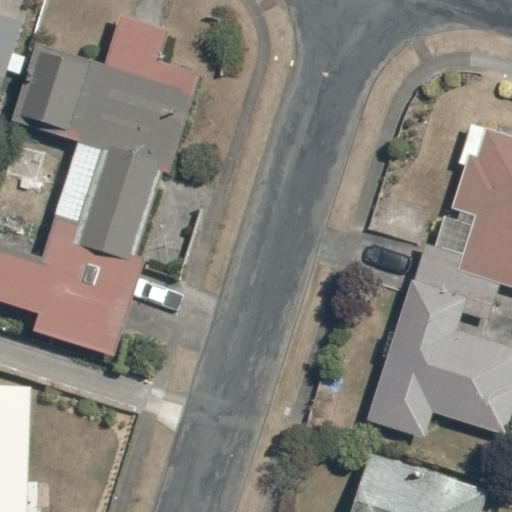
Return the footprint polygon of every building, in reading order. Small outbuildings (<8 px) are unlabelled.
[(0,0),(0,76),(6,78),(23,21),(0,14),(0,0)] [(139,294),(146,270),(174,173),(203,69),(193,66),(167,59),(174,33),(124,19),(108,73),(42,54),(22,124),(81,141),(47,261),(0,248),(0,305),(44,318),(38,336),(120,360),(139,294)] [(505,435),(511,413),(511,351),(464,337),(469,322),(495,331),(507,290),(511,291),(511,138),(490,132),(472,126),(460,167),(470,170),(455,218),(445,215),(436,243),(426,240),(370,422),(426,440),(434,413),(505,435)] [(0,511),(30,511),(36,391),(0,389),(0,511)] [(482,511),(489,492),(375,458),(358,511),(482,511)]
